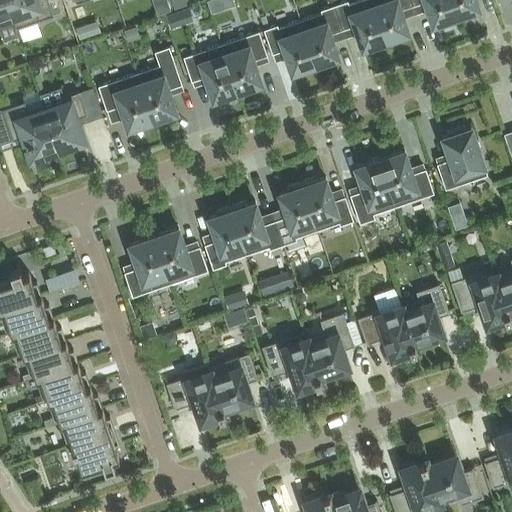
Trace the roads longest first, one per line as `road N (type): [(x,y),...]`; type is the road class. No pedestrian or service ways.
road 1 (residential): [(511,57),(73,204)]
road 2 (residential): [(171,488),(73,204)]
road 3 (residential): [(511,372),(240,465)]
